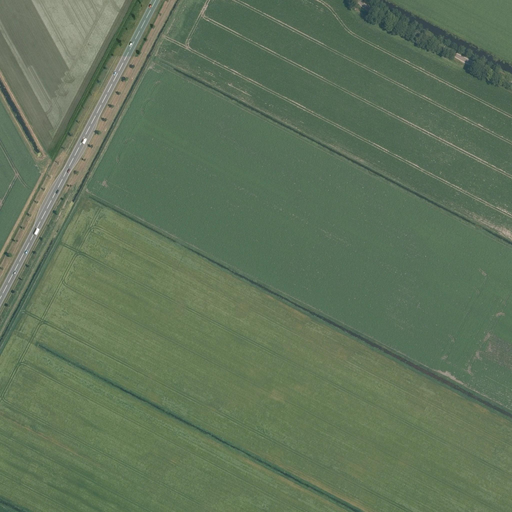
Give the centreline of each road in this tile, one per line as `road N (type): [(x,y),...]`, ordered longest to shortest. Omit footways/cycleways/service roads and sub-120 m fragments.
road 1 (trunk): [(0,299),(158,0)]
road 2 (tertiary): [(511,81),(360,0)]
